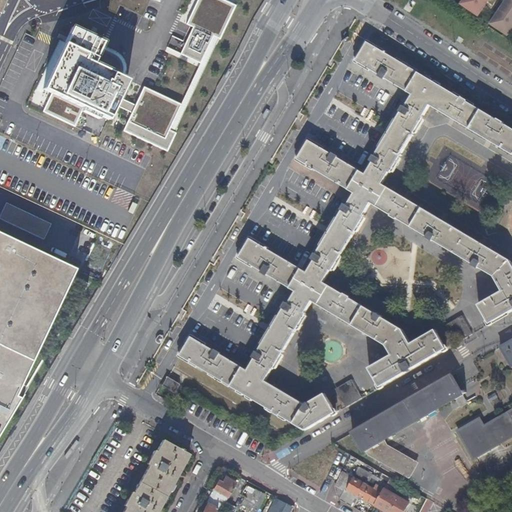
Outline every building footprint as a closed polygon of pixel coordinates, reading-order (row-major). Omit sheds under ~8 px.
[(235,2),(230,0),(194,0),(185,20),(219,35),(235,2)] [(463,0),(462,3),(477,13),(486,0),(463,0)] [(511,0),(505,0),(490,23),(506,34),(511,25),(511,0)] [(103,42),(72,28),(43,88),(104,122),(124,80),(95,63),(103,42)] [(182,357),(307,434),(336,416),(326,398),(306,408),(267,384),(273,373),(275,372),(308,317),(307,315),(313,305),(387,348),(392,358),(371,371),(381,390),(446,353),(434,333),(410,347),(402,333),(324,287),(330,276),(333,275),(366,219),(365,218),(372,207),(493,280),(502,294),(479,308),(489,327),(511,314),(511,268),(509,263),(383,188),(388,177),(391,177),(425,120),(423,118),(430,107),(511,155),(511,129),(369,44),(357,63),(414,97),(366,177),(310,143),(298,163),(355,196),(308,275),(251,242),(240,261),(296,294),(249,373),(193,339),(182,357)] [(180,102),(143,85),(124,128),(162,145),(180,102)] [(0,221),(41,237),(47,220),(0,202),(0,221)] [(0,443),(99,280),(0,233),(0,443)] [(449,323),(458,340),(471,334),(463,316),(449,323)] [(511,340),(499,349),(511,370),(511,340)] [(452,377),(353,436),(363,454),(365,456),(367,455),(369,459),(410,483),(418,469),(388,452),(385,449),(383,445),(467,395),(465,392),(462,394),(452,377)] [(351,380),(334,389),(344,406),(361,397),(351,380)] [(511,437),(511,409),(480,428),(476,422),(456,434),(472,462),(511,437)] [(160,511),(185,466),(158,452),(152,463),(149,462),(142,476),(144,477),(130,501),(127,500),(121,511),(160,511)] [(333,491),(335,501),(351,510),(357,500),(373,508),(382,492),(388,480),(382,477),(374,492),(373,493),(364,487),(370,476),(358,470),(352,481),(342,475),(333,491)] [(224,479),(208,490),(202,501),(204,502),(215,508),(217,509),(232,484),(224,479)] [(261,495),(252,490),(243,506),(252,511),(261,495)] [(382,492),(373,508),(380,511),(404,511),(408,506),(382,492)] [(212,511),(215,508),(204,502),(198,511),(212,511)]
